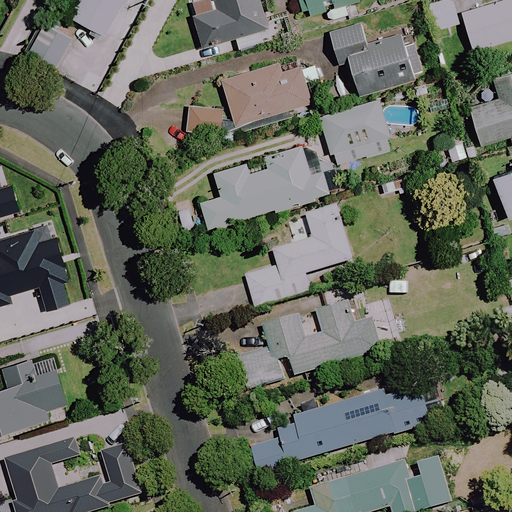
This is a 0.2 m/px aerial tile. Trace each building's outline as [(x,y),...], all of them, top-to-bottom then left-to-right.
[(76,0),(67,18),(121,45),(139,7),(125,0),(76,0)] [(266,29),(256,0),(210,0),(214,14),(190,21),(198,49),(233,39),(237,51),(262,44),(258,32),(266,29)] [(346,15),(343,8),(357,3),(356,0),(298,0),(305,18),(324,11),(328,21),(346,15)] [(457,24),(449,0),(443,0),(424,6),(431,32),(457,24)] [(511,39),(511,0),(504,0),(458,14),(470,53),(511,39)] [(363,38),(359,25),(329,34),(341,77),(345,92),(421,70),(410,31),(381,39),(379,34),(363,38)] [(68,42),(41,28),(27,57),(54,71),(68,42)] [(311,60),(278,71),(275,62),(217,81),(232,128),(311,103),(305,84),(317,80),(311,60)] [(511,72),(491,78),(498,100),(466,109),(477,148),(508,139),(510,146),(511,145),(511,72)] [(377,100),(317,115),(329,166),(389,151),(377,100)] [(307,174),(299,145),(277,151),(280,165),(246,173),(244,165),(211,173),(218,197),(197,202),(204,229),(327,197),(321,171),(307,174)] [(508,170),(482,182),(505,233),(511,230),(511,159),(505,163),(508,170)] [(199,224),(192,202),(174,208),(181,230),(199,224)] [(353,261),(337,206),(304,215),(311,240),(273,251),(278,268),(245,277),(248,290),(230,295),(236,314),(310,293),(305,275),(353,261)] [(0,336),(29,327),(0,230),(0,336)] [(354,323),(347,301),(314,311),(298,316),(261,327),(272,363),(289,357),(295,377),(379,352),(369,318),(354,323)] [(32,377),(27,360),(0,368),(0,433),(48,419),(46,411),(63,406),(52,370),(32,377)] [(276,427),(279,437),(250,447),(263,485),(297,473),(299,477),(359,456),(357,448),(424,424),(408,381),(276,427)] [(80,455),(73,434),(36,446),(37,450),(9,459),(14,476),(0,481),(0,486),(8,511),(76,511),(68,486),(59,489),(52,465),(80,455)] [(420,511),(450,503),(437,458),(403,468),(401,462),(322,485),(327,501),(295,511),(376,511),(390,508),(390,511),(420,511)]
